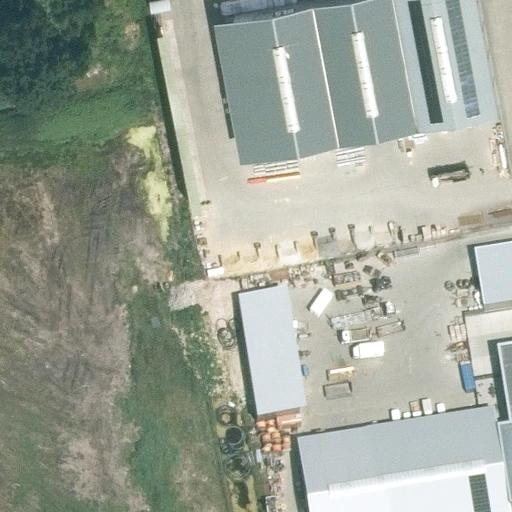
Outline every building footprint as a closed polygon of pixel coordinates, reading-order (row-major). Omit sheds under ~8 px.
[(310,0),(218,17),(243,153),(497,106),(476,0),(310,0)] [(511,252),(475,259),(484,311),(511,306),(511,252)] [(289,297),(238,304),(255,421),(306,414),(289,297)] [(273,421),(275,435),(322,428),(320,414),(273,421)] [(495,415),(296,446),(306,511),(510,511),(511,510),(511,436),(499,438),(495,415)]
